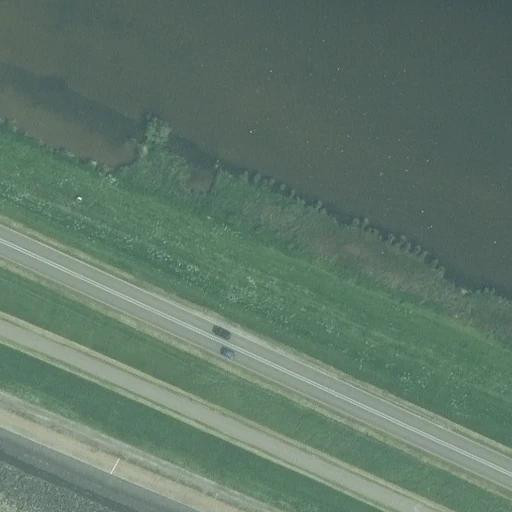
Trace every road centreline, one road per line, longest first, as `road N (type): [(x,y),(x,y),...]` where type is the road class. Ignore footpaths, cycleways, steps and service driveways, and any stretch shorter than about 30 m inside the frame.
road 1 (trunk): [(511,473),(0,239)]
road 2 (unclassified): [(413,511),(0,328)]
